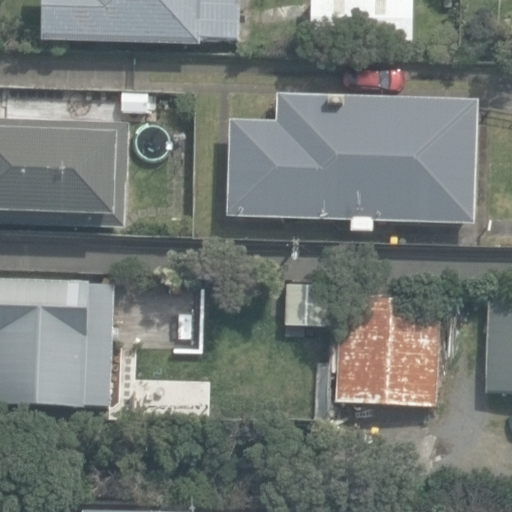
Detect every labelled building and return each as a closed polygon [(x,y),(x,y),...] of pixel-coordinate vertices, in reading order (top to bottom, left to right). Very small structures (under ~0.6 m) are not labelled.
[(42,0),(42,42),(201,46),(201,40),(240,41),(240,0),(42,0)] [(311,0),(311,43),(413,44),(413,0),(311,0)] [(347,234),(374,235),(374,223),(476,226),(480,101),(279,94),(278,122),(231,121),(227,218),(348,222),(347,234)] [(0,224),(126,230),(130,127),(0,121),(0,224)] [(0,406),(112,409),(114,288),(0,285),(0,406)] [(492,383),(511,384),(511,299),(496,299),(492,383)] [(337,405),(439,409),(443,304),(342,300),(337,405)]
